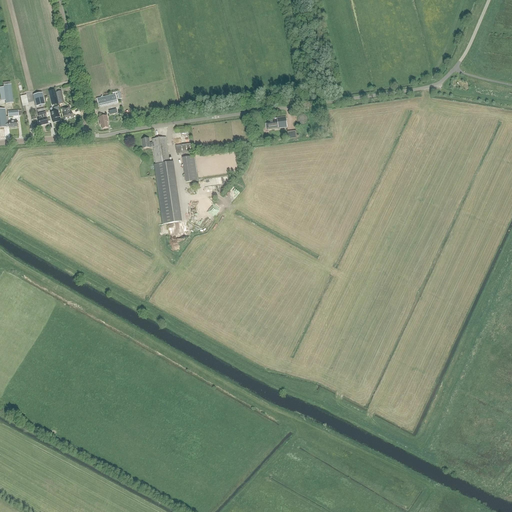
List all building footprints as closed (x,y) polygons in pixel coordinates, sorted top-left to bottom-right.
[(13,103),(11,85),(4,86),(4,87),(0,87),(0,90),(1,101),(5,101),(6,104),(13,103)] [(56,92),(59,104),(64,103),(61,91),(56,92)] [(33,95),(36,106),(45,104),(42,93),(33,95)] [(117,103),(115,94),(96,99),(98,108),(117,103)] [(29,105),(26,95),(20,97),(22,107),(29,105)] [(71,112),(70,110),(69,107),(62,109),(63,114),(65,120),(73,118),(71,112)] [(38,112),(39,117),(42,117),(42,119),(38,120),(40,126),(48,124),(46,118),(45,118),(45,116),(46,116),(44,110),(44,108),(38,110),(38,112)] [(9,128),(18,127),(17,121),(9,122),(9,123),(6,123),(5,109),(0,109),(0,128),(6,128),(6,127),(9,127),(9,128)] [(60,121),(58,111),(50,113),(53,123),(60,121)] [(106,122),(108,122),(106,116),(98,117),(100,125),(101,125),(102,129),(108,128),(106,122)] [(285,117),(273,119),(273,121),(265,122),(267,130),(275,129),(287,127),(285,117)] [(295,130),(287,131),(288,140),(297,138),(295,130)] [(156,165),(170,163),(166,137),(152,139),(153,144),(150,144),(149,139),(142,140),(143,149),(153,147),(156,165)] [(177,154),(193,152),(192,144),(176,146),(177,154)] [(194,156),(182,158),(186,183),(198,181),(194,156)] [(154,165),(163,225),(182,222),(174,162),(170,163),(156,165),(154,165)] [(216,234),(223,225),(217,221),(210,230),(216,234)]
